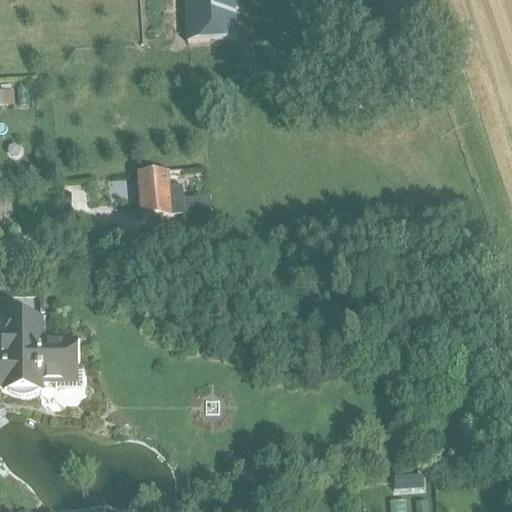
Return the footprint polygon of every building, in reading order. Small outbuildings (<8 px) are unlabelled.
[(235,0),(184,0),(187,45),(238,42),(235,0)] [(14,92),(0,92),(0,110),(0,111),(0,108),(15,107),(14,92)] [(169,174),(139,176),(142,220),(184,216),(186,242),(214,238),(211,199),(183,202),(181,189),(170,190),(169,174)] [(115,231),(73,236),(75,254),(117,250),(115,231)] [(172,235),(138,237),(139,246),(164,244),(173,243),(172,235)] [(143,307),(138,320),(154,326),(159,313),(143,307)] [(0,389),(3,389),(3,394),(9,394),(12,396),(17,398),(20,399),(27,399),(31,397),(38,394),(44,394),(44,387),(57,387),(57,391),(84,391),(83,374),(78,374),(78,341),(44,341),(44,320),(3,320),(3,358),(0,358),(0,389)] [(423,479),(393,480),(394,493),(424,491),(423,479)] [(395,499),(395,511),(406,511),(406,498),(395,499)]
